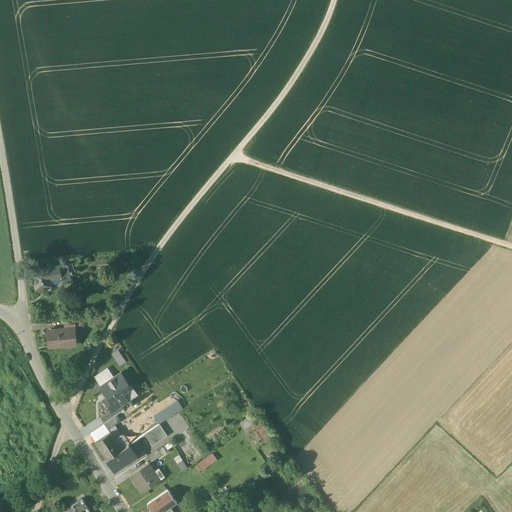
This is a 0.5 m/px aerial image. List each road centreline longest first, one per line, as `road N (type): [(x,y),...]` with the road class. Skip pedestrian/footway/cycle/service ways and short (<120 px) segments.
road 1 (track): [(66,416),(133,287),(304,62),(334,0)]
road 2 (track): [(235,155),(511,250)]
road 3 (residential): [(19,324),(125,511)]
road 4 (track): [(0,146),(23,297),(19,324)]
